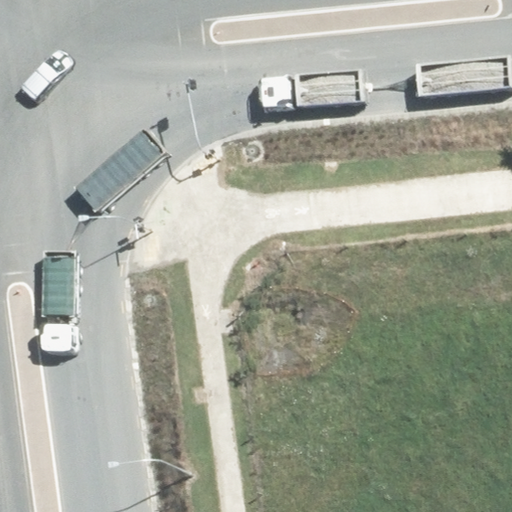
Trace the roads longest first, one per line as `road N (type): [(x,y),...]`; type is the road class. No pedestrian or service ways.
road 1 (unclassified): [(511,67),(50,107)]
road 2 (tertiary): [(50,107),(108,511)]
